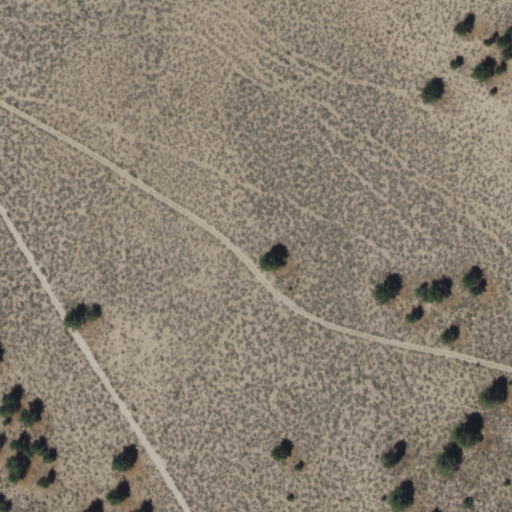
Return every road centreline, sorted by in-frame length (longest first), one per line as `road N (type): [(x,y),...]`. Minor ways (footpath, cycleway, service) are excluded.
road 1 (track): [(0,104),(220,234),(305,316),(511,373)]
road 2 (track): [(190,511),(127,409),(125,174),(103,0)]
road 3 (track): [(0,205),(127,409)]
